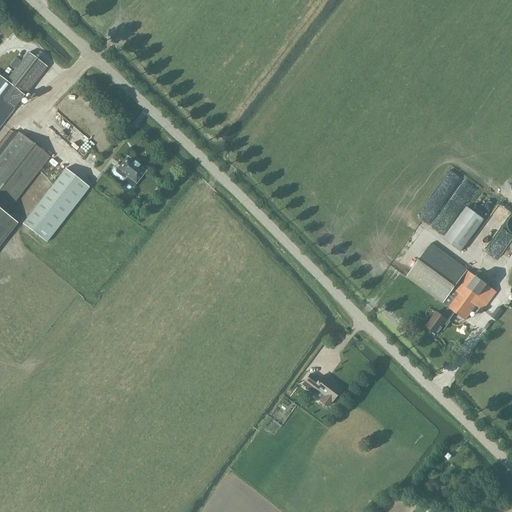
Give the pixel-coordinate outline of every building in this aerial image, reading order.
[(6,82),(0,76),(0,127),(24,96),(47,67),(29,52),(6,82)] [(16,58),(11,65),(15,69),(20,61),(16,58)] [(19,133),(0,157),(0,242),(16,222),(6,214),(50,157),(19,133)] [(114,167),(110,172),(111,174),(120,181),(124,181),(126,178),(128,177),(136,184),(146,171),(127,156),(118,168),(116,167),(114,167)] [(46,242),(48,241),(89,187),(65,169),(22,224),(46,242)] [(461,252),(485,220),(467,207),(443,239),(461,252)] [(488,246),(498,253),(511,235),(501,228),(488,246)] [(407,277),(449,308),(442,316),(437,312),(425,327),(437,336),(442,330),(444,331),(451,321),(450,321),(455,313),(466,321),(477,306),(483,311),(497,292),(432,244),(407,277)] [(495,318),(501,308),(496,305),(490,315),(495,318)] [(341,390),(322,375),(318,380),(310,374),(302,384),(315,394),(318,391),(324,395),(320,401),(327,406),(331,401),(332,401),(341,390)]
